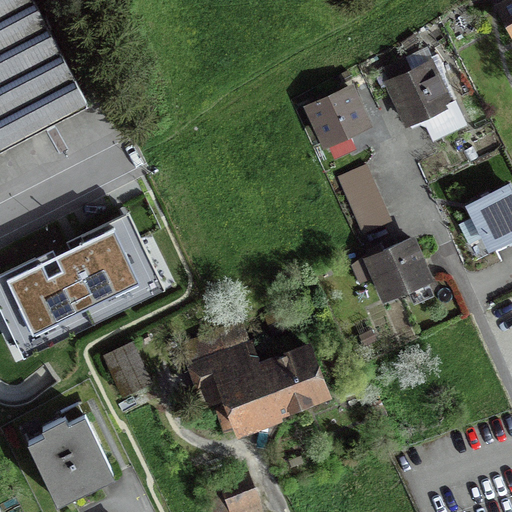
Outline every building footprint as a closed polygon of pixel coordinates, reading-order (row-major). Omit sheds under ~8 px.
[(31,0),(0,0),(0,149),(86,105),(47,29),(50,28),(44,16),(41,18),(31,0)] [(511,0),(508,0),(498,6),(511,31),(511,0)] [(424,114),(435,137),(464,123),(453,99),(447,102),(429,64),(410,73),(407,67),(397,72),(400,77),(387,83),(405,123),(424,114)] [(347,133),(364,124),(348,89),(308,108),(330,153),(352,143),(347,133)] [(362,233),(389,221),(365,166),(338,178),(362,233)] [(483,234),(488,245),(511,232),(511,191),(508,185),(469,205),(473,214),(458,222),(468,242),(483,234)] [(428,278),(410,238),(369,256),(386,296),(407,287),(414,302),(435,293),(428,278)] [(0,350),(15,342),(0,315),(0,350)] [(196,389),(202,404),(223,396),(235,428),(325,393),(307,346),(257,365),(241,324),(183,346),(199,388),(196,389)] [(131,342),(104,356),(123,395),(151,381),(131,342)] [(114,401),(114,402),(107,406),(111,413),(118,409),(122,416),(150,401),(142,387),(114,401)] [(27,442),(56,503),(112,475),(83,416),(67,424),(64,418),(41,429),(44,434),(27,442)] [(257,511),(242,475),(219,484),(217,480),(202,486),(212,511),(257,511)]
